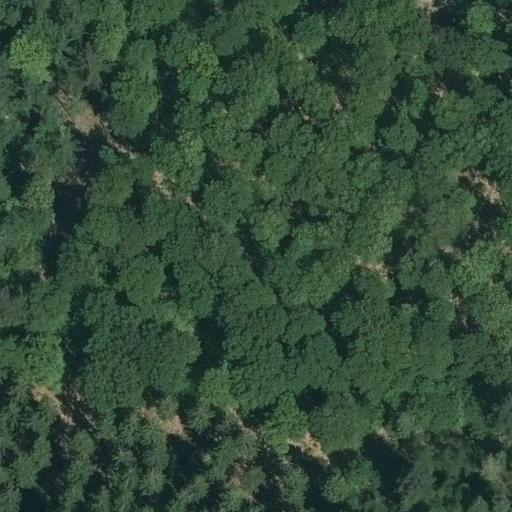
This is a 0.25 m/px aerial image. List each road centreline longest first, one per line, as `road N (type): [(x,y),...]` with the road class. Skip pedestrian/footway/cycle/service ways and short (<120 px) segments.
road 1 (track): [(0,409),(157,0)]
road 2 (track): [(362,511),(396,359),(511,384)]
road 3 (track): [(511,30),(362,0)]
